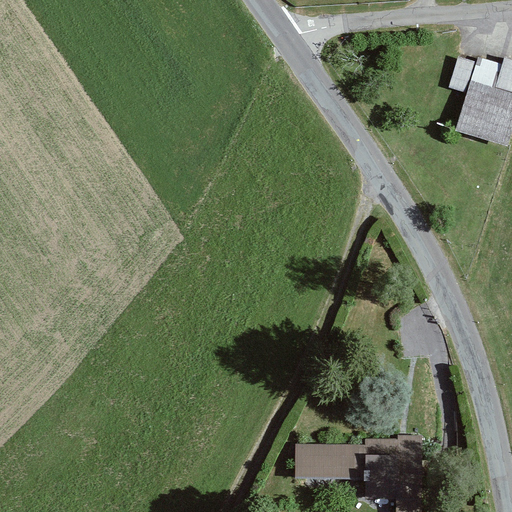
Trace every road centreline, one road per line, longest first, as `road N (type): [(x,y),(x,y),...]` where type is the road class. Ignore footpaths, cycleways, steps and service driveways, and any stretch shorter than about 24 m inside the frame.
road 1 (tertiary): [(301,38),(374,151),(466,333),(511,508)]
road 2 (track): [(374,151),(357,263),(232,511)]
road 3 (unclassified): [(301,38),(511,17)]
